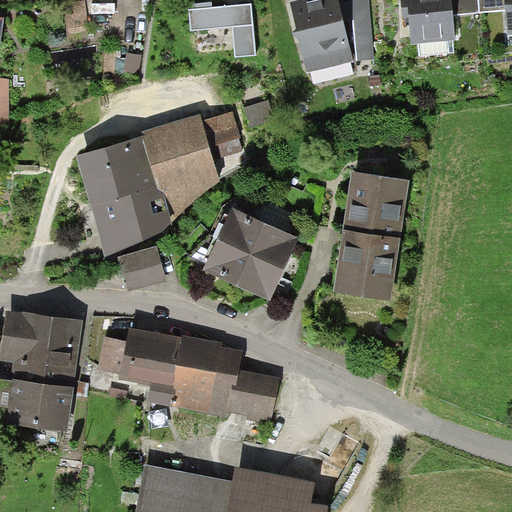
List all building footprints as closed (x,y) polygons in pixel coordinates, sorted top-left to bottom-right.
[(339,0),(292,0),(291,0),(308,72),(354,61),(339,1),(339,0)] [(369,0),(350,0),(339,1),(354,61),(374,59),(369,0)] [(451,0),(401,0),(403,18),(409,17),(411,44),(418,44),(453,40),(455,40),(453,15),(451,0)] [(480,12),(478,0),(451,0),(453,15),(480,12)] [(505,10),(504,0),(478,0),(480,12),(505,10)] [(192,9),(189,9),(191,31),(232,27),(235,57),(256,56),(252,4),(212,7),(192,9)] [(454,52),(453,40),(418,44),(419,56),(454,52)] [(10,78),(0,77),(0,129),(8,130),(10,78)] [(270,99),(243,108),(250,128),(277,118),(270,99)] [(233,111),(202,120),(214,160),(242,150),(238,138),(241,138),(233,111)] [(140,131),(142,135),(158,189),(164,191),(172,222),(221,181),(214,160),(202,120),(200,113),(140,131)] [(162,231),(172,222),(164,191),(158,189),(142,135),(76,156),(105,257),(162,231)] [(351,171),(343,229),(400,238),(410,180),(351,171)] [(299,238),(231,207),(203,270),(270,300),(299,238)] [(391,301),(400,238),(343,229),(333,292),(391,301)] [(157,246),(118,257),(128,292),(167,281),(157,246)] [(0,423),(68,432),(83,320),(6,310),(0,357),(0,360),(14,362),(11,380),(0,378),(0,423)] [(181,338),(129,328),(126,340),(120,373),(119,380),(150,386),(147,402),(229,418),(231,411),(227,411),(232,384),(237,385),(240,370),(243,351),(221,346),(222,342),(181,335),(181,338)] [(120,373),(126,340),(105,336),(98,368),(120,373)] [(280,378),(240,370),(237,385),(232,384),(227,411),(231,411),(272,419),(280,378)] [(226,511),(233,481),(144,465),(135,511),(226,511)] [(315,481),(235,467),(233,481),(226,511),(326,511),(327,505),(311,502),(315,481)]
